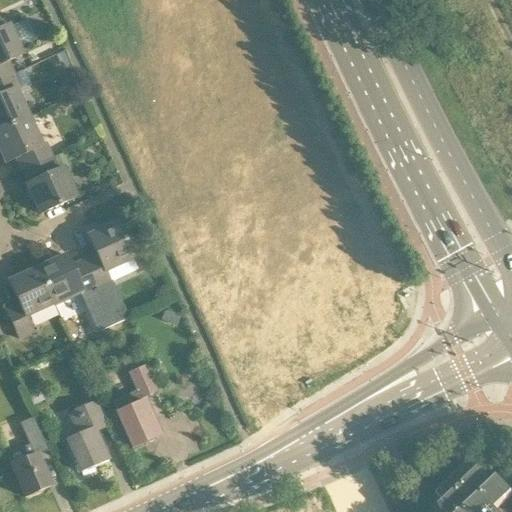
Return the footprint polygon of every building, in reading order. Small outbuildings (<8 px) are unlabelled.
[(0,82),(13,76),(7,63),(21,57),(8,27),(0,30),(0,82)] [(60,65),(67,62),(64,54),(56,58),(60,65)] [(0,132),(28,120),(15,92),(19,90),(13,76),(0,82),(0,132)] [(28,120),(0,132),(0,155),(5,165),(16,160),(22,173),(51,160),(44,145),(40,147),(28,120)] [(51,160),(22,173),(28,186),(26,187),(39,216),(76,199),(62,169),(56,172),(51,160)] [(83,262),(96,291),(110,285),(104,273),(132,260),(115,224),(87,238),(95,256),(83,262)] [(96,291),(83,262),(70,268),(65,256),(36,269),(53,306),(81,293),(82,297),(96,291)] [(53,306),(36,269),(7,283),(17,305),(4,311),(18,341),(32,334),(25,319),(53,306)] [(113,327),(104,307),(88,315),(89,317),(97,335),(113,327)] [(181,316),(165,310),(161,321),(176,328),(181,316)] [(299,368),(367,341),(357,316),(289,342),(299,368)] [(138,392),(111,404),(131,449),(158,438),(142,399),(156,393),(145,368),(131,374),(138,392)] [(78,436),(66,441),(80,474),(108,463),(95,434),(107,429),(96,403),(68,414),(78,436)] [(50,488),(38,459),(48,455),(33,420),(19,427),(27,447),(6,456),(24,499),(50,488)] [(507,511),(502,507),(511,497),(511,495),(497,481),(492,485),(479,471),(470,479),(462,471),(439,492),(448,500),(439,509),(441,511),(507,511)]
